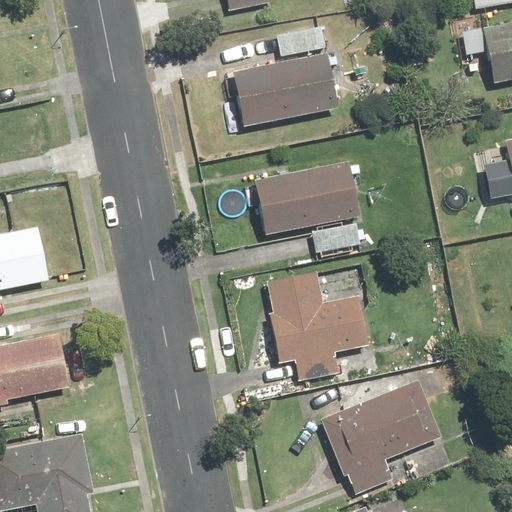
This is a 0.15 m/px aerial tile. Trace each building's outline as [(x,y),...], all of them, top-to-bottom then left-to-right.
[(225,0),(228,12),(267,4),(266,0),(225,0)] [(511,22),(480,28),(491,84),(511,79),(511,22)] [(278,35),(282,56),(324,48),(320,27),(278,35)] [(230,73),(240,127),(334,108),(324,54),(230,73)] [(511,137),(503,139),(511,186),(511,137)] [(251,180),(263,235),(357,215),(346,161),(251,180)] [(0,290),(47,282),(36,226),(0,233),(0,290)] [(271,312),(267,313),(277,364),(293,361),(297,383),(338,375),(333,353),(365,347),(355,296),(321,302),(314,270),(265,280),(271,312)] [(0,405),(6,404),(5,399),(68,386),(58,334),(0,345),(0,405)] [(416,381),(317,420),(340,477),(345,475),(354,497),(391,483),(382,460),(438,438),(416,381)] [(94,511),(79,434),(0,449),(0,511),(35,504),(36,511),(94,511)]
